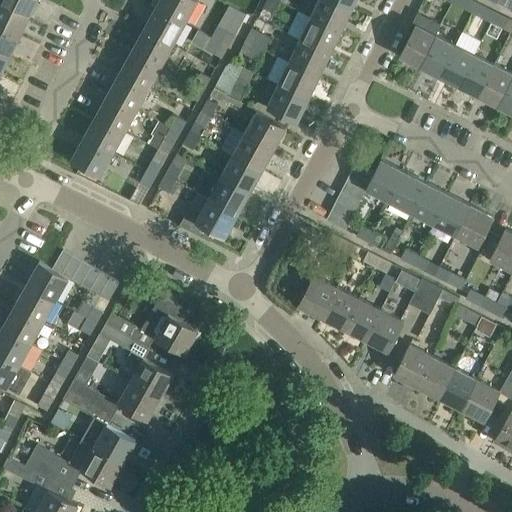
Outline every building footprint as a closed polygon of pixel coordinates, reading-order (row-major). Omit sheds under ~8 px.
[(0,0),(0,1),(30,16),(37,0),(0,0)] [(159,0),(157,5),(186,21),(197,0),(159,0)] [(279,0),(266,0),(264,6),(274,11),(279,0)] [(337,0),(318,0),(311,15),(342,30),(352,7),(337,0)] [(465,7),(472,11),(477,1),(475,0),(453,0),(453,1),(444,20),(447,22),(452,13),(460,17),(465,7)] [(0,1),(0,25),(20,35),(30,16),(0,1)] [(472,11),(492,20),(497,11),(477,1),(472,11)] [(157,5),(145,27),(174,43),(186,21),(157,5)] [(492,20),(511,30),(511,27),(511,18),(497,11),(492,20)] [(311,15),(300,37),(331,52),(342,30),(311,15)] [(401,55),(421,65),(437,33),(435,32),(439,26),(431,21),(427,28),(417,23),(401,55)] [(219,24),(212,36),(229,45),(236,33),(219,24)] [(0,25),(0,49),(11,54),(20,35),(0,25)] [(145,27),(133,48),(162,65),(174,43),(145,27)] [(261,31),(255,43),(265,48),(271,35),(261,31)] [(421,65),(440,75),(456,43),(437,33),(421,65)] [(212,36),(209,42),(206,47),(223,57),(229,45),(212,36)] [(300,37),(289,60),(320,75),(331,52),(300,37)] [(265,48),(255,43),(250,55),(260,59),(265,48)] [(440,75),(459,85),(475,53),(456,43),(440,75)] [(133,48),(121,70),(150,86),(162,65),(133,48)] [(0,49),(0,73),(1,74),(11,54),(0,49)] [(459,85),(478,94),(494,62),(475,53),(459,85)] [(289,60),(278,82),(309,97),(320,75),(289,60)] [(478,94),(498,104),(511,76),(511,71),(494,62),(478,94)] [(245,65),(232,91),(242,96),(255,70),(245,65)] [(121,70),(109,92),(138,108),(150,86),(121,70)] [(202,71),(195,83),(205,88),(211,76),(202,71)] [(511,76),(498,104),(511,111),(511,76)] [(309,97),(278,82),(267,105),(298,120),(309,97)] [(195,83),(189,94),(199,100),(205,88),(195,83)] [(215,86),(211,94),(223,99),(224,97),(242,105),(244,101),(241,99),(231,94),(226,92),(227,91),(215,86)] [(109,92),(96,113),(126,130),(138,108),(109,92)] [(209,98),(202,109),(212,115),(218,103),(209,98)] [(202,109),(190,130),(200,136),(200,135),(206,138),(212,127),(206,124),(212,115),(202,109)] [(257,109),(245,132),(274,148),(287,126),(257,109)] [(96,113),(84,135),(114,151),(126,130),(96,113)] [(178,114),(171,126),(181,132),(187,120),(178,114)] [(181,132),(171,126),(165,138),(174,143),(181,132)] [(200,136),(190,130),(184,142),(193,147),(200,136)] [(245,132),(233,154),(262,170),(274,148),(245,132)] [(114,151),(84,135),(72,157),(101,174),(114,151)] [(159,148),(147,169),(157,175),(169,153),(159,148)] [(178,152),(166,174),(176,179),(188,157),(178,152)] [(233,154),(221,175),(250,192),(262,170),(233,154)] [(367,188),(389,199),(404,169),(382,157),(375,170),(371,180),(367,188)] [(352,170),(371,180),(375,170),(357,160),(352,170)] [(147,169),(141,181),(150,186),(157,175),(147,169)] [(389,199),(411,210),(427,180),(404,169),(389,199)] [(366,190),(367,188),(371,180),(352,170),(347,180),(366,190)] [(176,179),(166,174),(160,185),(169,190),(176,179)] [(221,175),(209,197),(238,213),(250,192),(221,175)] [(361,199),(366,190),(347,180),(342,189),(361,199)] [(411,210),(434,222),(449,192),(427,180),(411,210)] [(356,209),(361,199),(342,189),(337,199),(356,209)] [(238,213),(209,197),(198,192),(183,218),(197,225),(199,222),(226,236),(238,213)] [(434,222),(456,233),(471,203),(449,192),(434,222)] [(351,218),(356,209),(337,199),(332,209),(351,218)] [(471,203),(456,233),(479,245),(494,215),(471,203)] [(346,228),(351,218),(332,209),(327,218),(346,228)] [(357,234),(368,240),(373,230),(362,224),(357,234)] [(481,253),(511,268),(511,230),(506,227),(501,236),(492,232),(481,253)] [(392,234),(385,247),(391,251),(400,233),(394,230),(392,229),(389,232),(392,234)] [(373,230),(368,240),(381,246),(386,236),(373,230)] [(328,242),(353,255),(359,244),(334,231),(328,242)] [(401,257),(413,263),(418,253),(406,247),(401,257)] [(440,264),(435,274),(462,288),(467,278),(452,271),(454,267),(455,265),(455,260),(455,256),(455,249),(450,247),(441,265),(440,264)] [(63,248),(53,267),(62,272),(73,254),(63,248)] [(365,259),(376,265),(381,255),(370,249),(365,259)] [(413,263),(435,274),(440,264),(418,253),(413,263)] [(82,259),(73,254),(62,272),(70,276),(72,277),(82,259)] [(381,255),(376,265),(388,271),(393,261),(381,255)] [(92,264),(82,259),(72,277),(81,283),(92,264)] [(40,260),(27,282),(57,299),(70,276),(62,272),(53,267),(40,260)] [(101,270),(92,264),(81,283),(90,288),(101,270)] [(404,268),(398,279),(415,289),(421,277),(404,268)] [(110,275),(101,270),(90,288),(100,293),(110,275)] [(299,303),(323,315),(338,285),(314,273),(299,303)] [(120,281),(110,275),(100,293),(101,294),(109,299),(120,281)] [(411,302),(421,307),(434,282),(423,277),(411,302)] [(27,282),(15,304),(45,320),(57,299),(27,282)] [(434,282),(421,307),(432,313),(440,296),(456,304),(460,296),(444,288),(445,287),(434,282)] [(323,315),(345,327),(360,297),(338,285),(323,315)] [(185,321),(191,310),(161,293),(142,327),(185,352),(199,328),(185,321)] [(103,310),(109,299),(101,294),(95,306),(94,305),(87,316),(97,322),(103,310)] [(481,304),(492,310),(497,300),(486,295),(481,304)] [(345,327),(367,338),(382,308),(360,297),(345,327)] [(497,300),(492,310),(504,317),(509,307),(497,300)] [(456,313),(478,324),(483,314),(461,303),(456,313)] [(15,304),(3,325),(32,342),(45,320),(15,304)] [(382,308),(367,338),(389,350),(405,319),(382,308)] [(483,314),(478,324),(489,330),(494,320),(483,314)] [(97,322),(87,316),(81,328),(90,333),(97,322)] [(139,367),(131,380),(160,397),(174,373),(145,357),(151,346),(133,336),(130,335),(130,334),(108,322),(102,332),(131,348),(125,359),(139,367)] [(3,325),(0,330),(0,352),(20,364),(32,342),(3,325)] [(395,373),(419,385),(434,355),(410,343),(395,373)] [(69,348),(63,360),(72,365),(79,354),(69,348)] [(20,364),(0,352),(0,381),(8,386),(20,364)] [(419,385),(441,396),(456,366),(434,355),(419,385)] [(63,360),(51,381),(60,387),(72,365),(63,360)] [(441,396),(462,407),(478,377),(456,366),(441,396)] [(511,370),(500,391),(511,397),(511,394),(511,370)] [(76,377),(70,388),(95,401),(101,391),(76,377)] [(478,377),(462,407),(485,419),(500,389),(478,377)] [(160,397),(131,380),(119,401),(148,418),(160,397)] [(60,387),(51,381),(38,404),(48,409),(60,387)] [(90,423),(81,439),(123,462),(136,439),(108,423),(114,412),(95,401),(70,388),(64,397),(99,417),(94,425),(90,423)] [(511,408),(495,437),(511,446),(511,408)] [(8,413),(3,425),(13,430),(18,418),(8,413)] [(3,425),(0,429),(0,438),(7,442),(13,430),(3,425)] [(123,462),(81,439),(76,448),(89,455),(82,467),(111,484),(123,462)] [(33,454),(57,468),(63,457),(39,443),(33,454)] [(5,466),(49,488),(54,477),(10,455),(5,466)] [(49,488),(38,511),(39,511),(74,511),(79,503),(49,488)]
